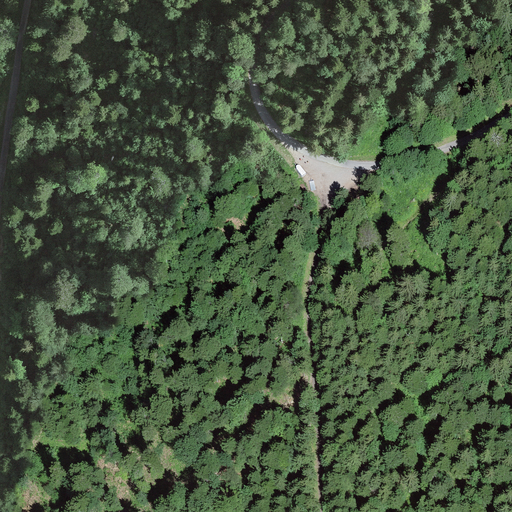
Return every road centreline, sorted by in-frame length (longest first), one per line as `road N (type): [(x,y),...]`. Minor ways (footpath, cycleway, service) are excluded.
road 1 (unclassified): [(511,115),(409,161),(359,165),(303,148),(264,113),(254,69),(266,29),(301,0)]
road 2 (track): [(334,161),(311,313),(323,511)]
road 3 (track): [(0,170),(28,0)]
